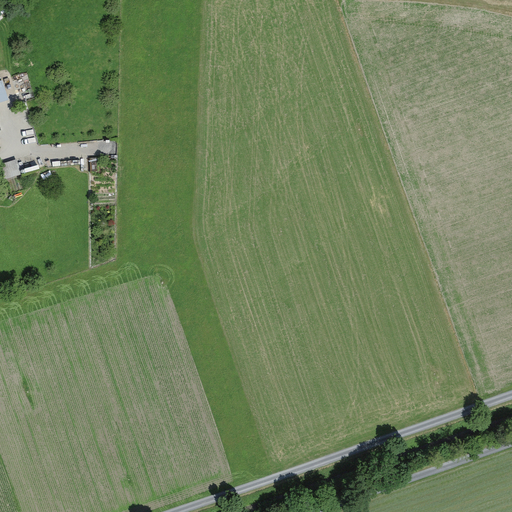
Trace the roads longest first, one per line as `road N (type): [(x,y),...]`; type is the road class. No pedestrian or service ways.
road 1 (track): [(511,395),(177,511)]
road 2 (track): [(511,443),(313,511)]
